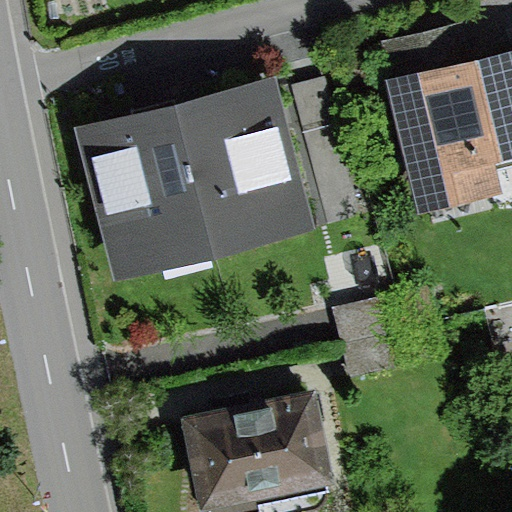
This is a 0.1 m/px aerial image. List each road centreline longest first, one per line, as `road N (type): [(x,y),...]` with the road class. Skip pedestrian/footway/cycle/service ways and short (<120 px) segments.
road 1 (primary): [(77,511),(0,135)]
road 2 (residential): [(0,81),(316,0)]
